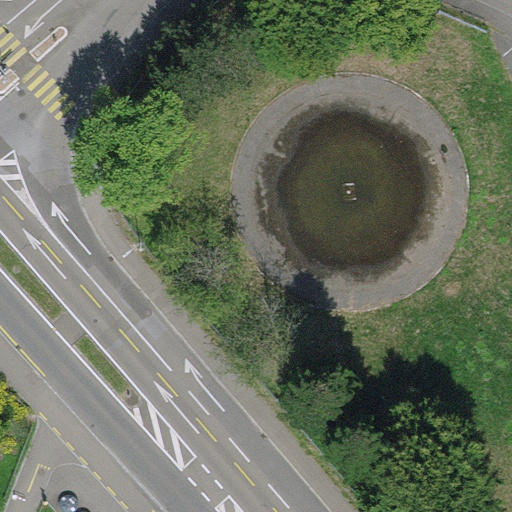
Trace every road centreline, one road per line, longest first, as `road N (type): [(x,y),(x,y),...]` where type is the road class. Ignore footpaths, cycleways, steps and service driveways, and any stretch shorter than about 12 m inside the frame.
road 1 (primary): [(231,511),(0,247)]
road 2 (residential): [(94,0),(0,89)]
